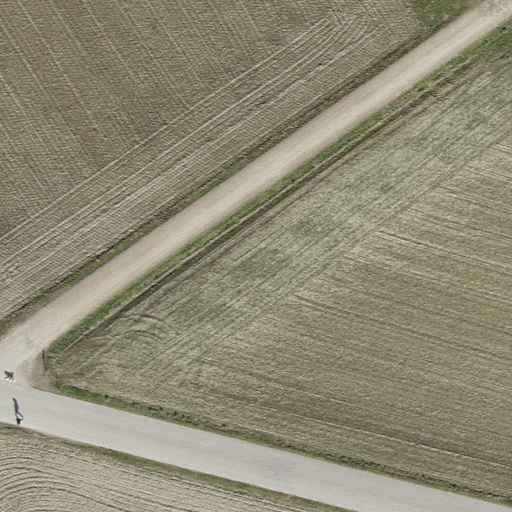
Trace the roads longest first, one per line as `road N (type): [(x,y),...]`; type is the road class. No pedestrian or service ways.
road 1 (track): [(0,363),(505,0)]
road 2 (unclassified): [(437,511),(0,401)]
